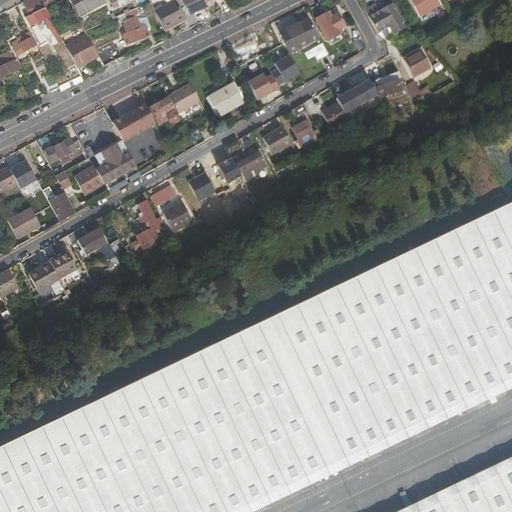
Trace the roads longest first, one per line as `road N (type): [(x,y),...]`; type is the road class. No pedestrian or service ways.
road 1 (residential): [(348,0),(376,51),(0,262)]
road 2 (primary): [(0,140),(285,0)]
